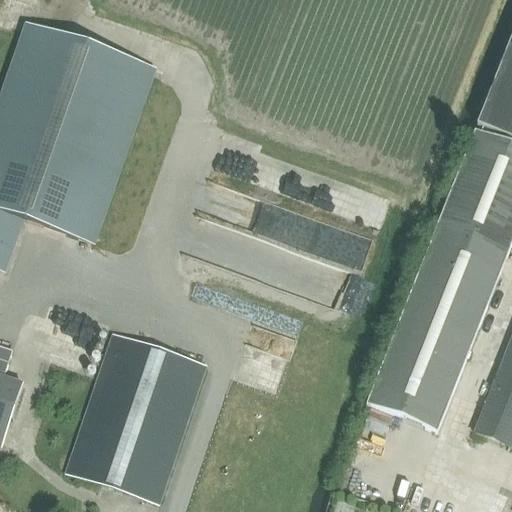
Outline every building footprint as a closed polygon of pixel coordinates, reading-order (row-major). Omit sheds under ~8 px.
[(0,273),(5,275),(23,222),(91,246),(153,71),(25,27),(0,100),(0,273)] [(484,131),(481,138),(475,135),(366,409),(437,437),(511,247),(511,43),(478,129),(484,131)] [(288,195),(295,175),(283,171),(276,191),(288,195)] [(293,215),(249,198),(239,224),(276,238),(278,233),(285,235),(293,215)] [(159,508),(206,369),(113,338),(66,477),(159,508)] [(482,416),(474,436),(511,450),(511,341),(488,402),(485,400),(479,415),(482,416)] [(0,379),(0,450),(1,451),(23,388),(0,379)] [(343,474),(342,490),(360,491),(361,475),(343,474)]
